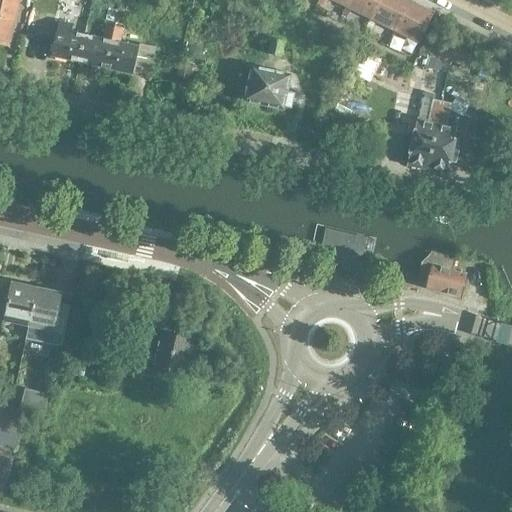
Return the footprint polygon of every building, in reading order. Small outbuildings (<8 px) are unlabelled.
[(0,0),(0,17),(13,21),(17,0),(0,0)] [(380,0),(350,0),(347,6),(371,18),(380,0)] [(380,0),(371,18),(395,30),(409,2),(406,0),(380,0)] [(409,2),(395,30),(419,43),(434,14),(409,2)] [(107,21),(115,23),(118,11),(109,9),(107,21)] [(13,21),(0,17),(0,45),(7,47),(13,21)] [(79,63),(84,35),(72,32),(74,24),(59,20),(54,45),(51,57),(79,63)] [(84,35),(79,63),(106,69),(115,27),(107,25),(104,39),(84,35)] [(115,27),(106,69),(134,75),(140,47),(121,43),(124,29),(115,27)] [(284,40),(273,37),(269,55),(280,57),(284,40)] [(428,56),(439,59),(442,44),(443,40),(432,38),(428,56)] [(442,44),(439,59),(439,60),(451,62),(455,46),(442,44)] [(468,49),(455,46),(451,62),(465,65),(468,49)] [(192,66),(180,64),(177,84),(189,86),(192,66)] [(291,107),(294,94),(285,92),(288,77),(254,69),(247,100),(282,108),(283,105),(291,107)] [(409,163),(429,167),(443,102),(434,100),(429,124),(418,121),(415,136),(408,135),(405,150),(411,151),(409,163)] [(451,104),(443,102),(429,167),(448,171),(450,161),(456,162),(459,146),(454,145),(457,130),(446,127),(451,104)] [(370,259),(375,238),(305,223),(300,244),(370,259)] [(422,263),(417,281),(428,284),(427,289),(461,298),(467,276),(451,271),(454,259),(430,252),(422,263)] [(0,306),(0,330),(0,331),(2,321),(27,327),(35,289),(11,284),(5,307),(0,306)] [(61,294),(35,289),(27,327),(52,332),(61,294)] [(192,355),(195,343),(191,342),(192,340),(163,333),(158,355),(142,352),(143,347),(131,344),(125,370),(137,373),(140,361),(156,365),(154,370),(183,377),(189,354),(192,355)] [(76,366),(73,377),(84,380),(87,369),(76,366)] [(20,410),(24,411),(42,415),(45,403),(22,397),(20,410)] [(24,411),(20,410),(1,405),(0,410),(0,418),(21,423),(24,411)] [(0,430),(18,435),(21,423),(0,418),(0,430)] [(0,442),(15,447),(18,435),(0,430),(0,442)] [(0,455),(12,458),(15,447),(0,442),(0,455)] [(0,467),(10,470),(12,458),(0,455),(0,467)] [(10,470),(0,467),(0,480),(5,482),(7,482),(10,470)]
